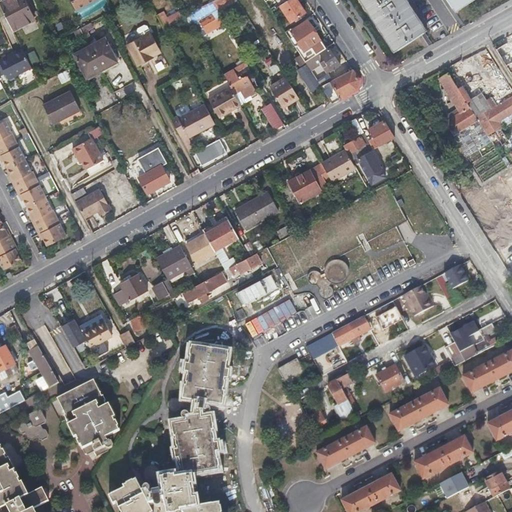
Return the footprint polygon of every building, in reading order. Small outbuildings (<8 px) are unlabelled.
[(17,0),(2,0),(0,1),(0,4),(13,30),(34,19),(24,0),(23,0),(19,2),(17,0)] [(71,0),(77,10),(95,0),(71,0)] [(217,10),(218,10),(236,0),(219,0),(213,3),(217,10)] [(306,12),(297,0),(289,0),(281,6),(291,22),(306,12)] [(424,33),(427,31),(406,0),(359,0),(394,52),(418,37),(425,47),(431,43),(424,33)] [(447,0),(455,12),(473,0),(447,0)] [(169,22),(182,19),(180,8),(166,11),(169,22)] [(207,32),(225,22),(218,10),(217,10),(200,20),(207,32)] [(192,26),(195,24),(190,15),(182,20),(186,27),(191,24),(192,26)] [(320,52),(326,48),(308,21),(292,31),(303,48),(298,51),(303,59),(305,62),(320,52)] [(146,58),(151,56),(161,50),(151,32),(142,37),(141,36),(137,39),(136,37),(127,42),(139,65),(148,60),(146,58)] [(106,38),(89,46),(102,70),(119,61),(106,38)] [(199,38),(194,42),(203,58),(210,54),(206,47),(205,47),(199,38)] [(511,40),(497,48),(508,68),(511,65),(511,40)] [(102,70),(89,46),(74,55),(87,78),(102,70)] [(308,65),(308,67),(322,59),(329,71),(341,64),(329,48),(321,53),(320,52),(305,62),(308,65)] [(9,79),(32,68),(22,49),(13,54),(14,56),(2,63),(9,79)] [(1,60),(2,63),(14,56),(13,54),(1,60)] [(303,69),(308,65),(305,62),(303,59),(298,62),(303,69)] [(247,63),(245,61),(223,74),(231,88),(235,94),(240,91),(244,97),(246,96),(256,90),(247,75),(239,79),(237,76),(247,70),(244,65),(247,63)] [(315,95),(323,90),(321,86),(308,67),(300,72),(315,95)] [(330,81),(340,98),(357,89),(358,84),(359,78),(353,69),(330,81)] [(455,135),(478,120),(476,116),(469,105),(467,102),(459,88),(449,73),(440,78),(461,112),(446,121),(455,135)] [(297,97),(286,79),(271,89),(281,106),(297,97)] [(323,90),(332,103),(340,98),(330,81),(321,86),(323,90)] [(233,111),(242,106),(241,105),(235,94),(231,88),(223,93),(233,111)] [(80,110),(70,91),(43,105),(53,125),(80,110)] [(235,94),(241,105),(248,100),(246,96),(244,97),(240,91),(235,94)] [(436,124),(415,91),(405,98),(425,131),(436,124)] [(221,117),(233,111),(223,93),(211,100),(221,117)] [(511,121),(511,95),(497,105),(492,108),(491,107),(482,112),(476,116),(478,120),(488,135),(502,125),(504,127),(511,121)] [(476,116),(482,112),(475,101),(469,105),(476,116)] [(284,123),(271,103),(263,108),(275,129),(284,123)] [(177,130),(181,137),(187,134),(189,137),(200,131),(201,132),(215,124),(204,104),(179,118),(178,116),(172,119),(177,130)] [(364,132),(356,118),(349,122),(355,134),(358,135),(364,132)] [(379,146),(392,139),(395,137),(385,120),(383,121),(369,129),(379,146)] [(508,167),(488,135),(478,120),(455,135),(484,182),(508,167)] [(0,152),(47,245),(67,236),(53,209),(52,209),(33,172),(32,172),(6,121),(0,123),(0,152)] [(345,146),(349,154),(352,152),(365,145),(361,137),(345,146)] [(79,156),(82,160),(87,170),(103,161),(92,139),(73,148),(77,157),(79,156)] [(220,156),(213,144),(197,153),(203,165),(220,156)] [(361,155),(368,152),(373,149),(371,147),(370,145),(362,149),(362,151),(359,152),(361,155)] [(135,160),(139,167),(162,155),(159,148),(135,160)] [(332,181),(356,168),(352,161),(348,154),(345,149),(322,162),(322,164),(332,181)] [(370,192),(375,189),(372,184),(386,176),(374,155),(370,157),(368,152),(361,155),(356,158),(352,161),(356,168),(361,165),(369,179),(364,182),(370,192)] [(162,155),(139,167),(144,175),(139,177),(148,194),(170,181),(162,165),(166,162),(162,155)] [(332,181),(322,164),(289,181),(300,201),(334,184),(332,181)] [(283,277),(288,285),(338,258),(350,252),(408,221),(401,207),(404,205),(401,199),(397,201),(387,183),(375,189),(370,192),(346,204),(297,231),(267,247),(277,266),(273,268),(279,280),(283,277)] [(84,194),(81,189),(72,194),(75,199),(84,194)] [(339,205),(344,201),(337,189),(331,192),(339,205)] [(75,203),(83,219),(98,211),(101,214),(111,209),(101,190),(75,203)] [(279,209),(269,191),(236,209),(246,228),(279,209)] [(21,260),(0,219),(0,262),(4,270),(21,260)] [(239,237),(229,220),(206,233),(215,250),(239,237)] [(197,261),(215,251),(215,250),(206,233),(203,229),(185,239),(197,261)] [(257,250),(251,240),(245,244),(251,254),(257,250)] [(159,264),(168,279),(192,265),(183,250),(177,253),(177,254),(159,264)] [(158,261),(159,264),(177,254),(177,253),(176,251),(158,261)] [(262,262),(257,253),(250,256),(236,264),(240,273),(262,262)] [(338,258),(288,285),(288,286),(308,276),(307,280),(310,284),(312,285),(316,286),(319,284),(321,287),(320,292),(320,295),(323,298),(324,298),(334,293),(334,290),(333,288),(331,287),(332,283),(341,283),(345,281),(347,278),(348,275),(350,271),(348,265),(344,260),(338,258)] [(468,281),(460,266),(444,274),(453,290),(468,281)] [(227,281),(222,271),(201,282),(184,292),(189,301),(198,296),(200,300),(208,296),(206,292),(227,281)] [(148,290),(139,274),(120,284),(123,289),(113,294),(120,305),(148,290)] [(169,294),(171,298),(177,295),(168,279),(153,287),(160,298),(169,294)] [(420,287),(404,295),(415,316),(433,306),(430,299),(428,299),(425,294),(420,287)] [(442,291),(449,304),(453,302),(446,289),(442,291)] [(399,298),(366,315),(370,323),(397,309),(400,316),(406,312),(399,298)] [(100,314),(79,326),(83,333),(105,321),(100,314)] [(131,319),(135,335),(148,332),(144,315),(131,319)] [(371,330),(363,317),(333,332),(340,346),(371,330)] [(83,333),(86,340),(90,347),(112,335),(105,321),(83,333)] [(491,324),(478,331),(482,339),(495,332),(491,324)] [(22,336),(16,325),(9,329),(15,340),(22,336)] [(127,346),(135,342),(128,330),(120,334),(127,346)] [(465,362),(497,344),(495,340),(480,348),(477,344),(472,346),(468,338),(456,345),(465,362)] [(86,340),(73,347),(85,368),(94,364),(90,355),(94,353),(90,347),(86,340)] [(325,352),(319,340),(307,346),(313,358),(325,352)] [(455,367),(465,362),(456,345),(455,343),(444,348),(455,367)] [(220,511),(220,505),(198,508),(196,500),(193,501),(190,488),(193,487),(192,477),(219,471),(216,453),(220,452),(219,444),(216,444),(211,418),(207,420),(205,415),(208,413),(209,410),(208,408),(206,406),(207,402),(223,404),(226,378),(228,378),(229,369),(226,369),(229,350),(191,345),(189,363),(185,363),(184,371),(186,371),(182,398),(181,397),(179,394),(175,391),(171,390),(167,390),(163,393),(160,396),(159,401),(160,407),(163,411),(167,412),(170,413),(175,412),(179,409),(181,406),(185,406),(186,410),(184,412),(183,414),(183,417),(184,420),(187,421),(189,422),(189,423),(175,427),(179,453),(178,453),(179,461),(182,461),(185,479),(178,480),(177,477),(168,479),(168,475),(168,472),(165,468),(162,466),(158,465),(155,464),(151,466),(147,470),(145,473),(146,478),(147,482),(151,485),(155,487),(159,487),(159,491),(156,492),(154,490),(153,489),(149,489),(146,490),(143,493),(137,480),(125,486),(126,488),(110,497),(114,505),(117,503),(122,511),(161,511),(164,508),(164,504),(165,504),(166,511),(180,511),(180,510),(182,510),(182,511),(220,511)] [(18,370),(5,347),(0,349),(0,372),(4,371),(7,376),(18,370)] [(435,367),(425,347),(405,357),(415,376),(435,367)] [(471,394),(511,372),(511,352),(463,377),(471,394)] [(59,383),(42,353),(35,357),(40,366),(37,368),(42,377),(36,381),(39,387),(45,384),(48,388),(59,383)] [(278,369),(289,389),(309,379),(298,359),(278,369)] [(404,382),(395,366),(377,376),(386,392),(404,382)] [(359,377),(355,370),(337,380),(348,400),(352,408),(356,405),(348,389),(347,390),(346,387),(353,384),(352,381),(359,377)] [(96,393),(99,392),(100,392),(93,379),(89,381),(96,393)] [(337,380),(328,385),(339,405),(348,400),(337,380)] [(108,448),(112,447),(114,444),(109,434),(118,429),(116,427),(118,425),(115,419),(113,420),(112,417),(105,404),(104,401),(105,400),(102,394),(100,395),(99,392),(96,393),(89,381),(60,396),(66,408),(63,410),(65,413),(63,414),(66,421),(68,420),(70,423),(76,435),(78,438),(76,440),(78,444),(80,443),(83,448),(84,448),(88,455),(94,452),(97,456),(108,450),(108,448)] [(398,432),(448,406),(440,389),(390,415),(398,432)] [(0,394),(0,413),(25,401),(21,394),(9,400),(5,392),(0,394)] [(63,410),(66,408),(60,396),(57,398),(63,410)] [(105,404),(112,417),(115,416),(108,403),(105,404)] [(42,410),(38,408),(30,413),(29,417),(31,421),(27,424),(26,422),(24,422),(19,424),(18,427),(20,432),(24,433),(27,431),(30,436),(34,437),(37,435),(40,439),(44,440),(48,438),(50,434),(47,430),(45,428),(42,424),(45,422),(46,418),(42,410)] [(496,441),(511,432),(511,411),(487,425),(496,441)] [(317,415),(308,420),(312,429),(321,424),(317,415)] [(74,437),(76,435),(70,423),(67,424),(74,437)] [(325,470),(375,444),(366,428),(317,453),(325,470)] [(472,453),(464,437),(415,463),(423,479),(472,453)] [(32,511),(31,510),(34,508),(48,501),(42,488),(29,495),(26,496),(20,486),(19,482),(20,481),(18,476),(16,477),(14,474),(7,460),(5,457),(8,456),(5,450),(3,451),(0,447),(0,511),(32,511)] [(511,447),(494,457),(497,461),(511,453),(511,447)] [(11,459),(7,460),(14,474),(17,472),(11,459)] [(493,498),(497,496),(510,489),(500,471),(483,480),(493,498)] [(440,485),(448,500),(472,489),(464,474),(440,485)] [(359,511),(400,491),(391,475),(342,501),(347,511),(359,511)] [(23,484),(20,486),(26,496),(29,495),(23,484)] [(487,511),(483,503),(465,511),(487,511)]
